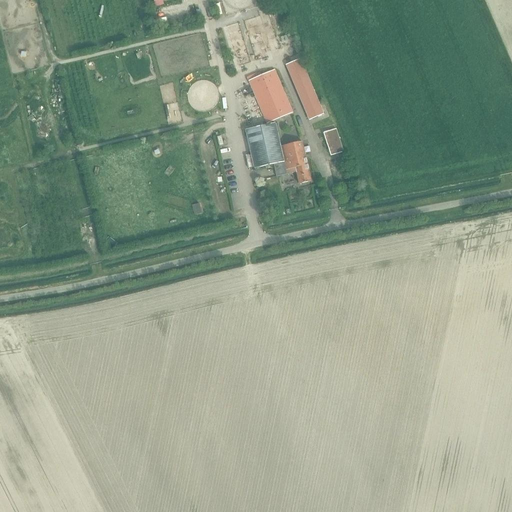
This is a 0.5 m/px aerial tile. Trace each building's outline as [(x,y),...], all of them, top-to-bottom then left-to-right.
[(159,2),(161,12),(172,9),(170,0),(159,2)] [(300,59),(288,64),(312,119),(324,114),(300,59)] [(250,82),(267,124),(292,113),(275,72),(250,82)] [(161,106),(170,106),(170,95),(161,95),(161,106)] [(246,130),(254,169),(282,162),(273,123),(246,130)] [(324,135),(332,157),(344,153),(336,131),(324,135)] [(299,185),(311,181),(301,141),(279,146),(286,174),(296,172),(299,185)] [(152,162),(159,160),(156,148),(149,150),(152,162)] [(200,203),(192,205),(195,215),(203,213),(200,203)]
